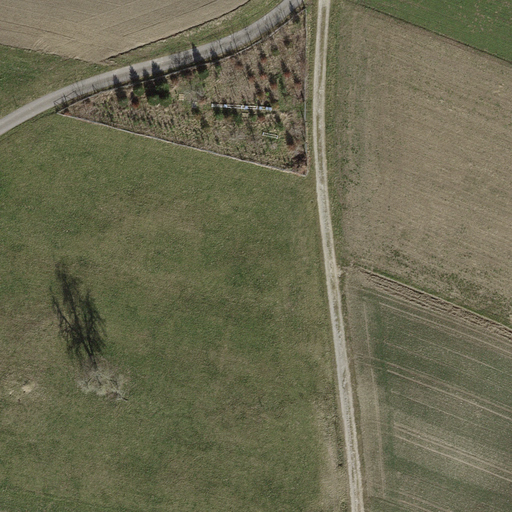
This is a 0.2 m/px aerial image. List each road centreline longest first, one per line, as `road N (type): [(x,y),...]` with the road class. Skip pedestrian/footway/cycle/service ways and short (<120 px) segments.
road 1 (track): [(356,511),(322,179),(324,0)]
road 2 (unclassified): [(0,128),(82,85),(223,45),(293,0)]
